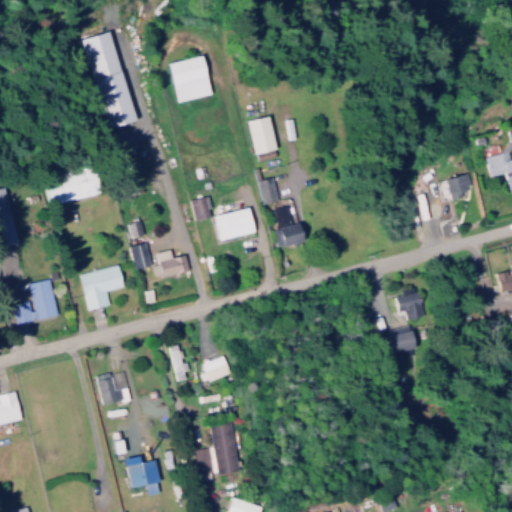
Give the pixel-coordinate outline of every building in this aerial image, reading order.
[(134,119),(107,30),(79,39),(106,128),(134,119)] [(166,61),(174,101),(208,94),(201,55),(166,61)] [(243,120),(252,154),(273,149),(265,115),(243,120)] [(511,144),(511,127),(503,129),(506,146),(511,144)] [(480,155),(484,176),(500,172),(504,191),(511,189),(511,156),(504,158),(502,150),(480,155)] [(101,192),(94,166),(43,178),(49,204),(101,192)] [(440,179),(446,199),(467,192),(460,172),(440,179)] [(254,180),(257,203),(273,200),(269,177),(254,180)] [(0,187),(0,245),(13,243),(4,187),(0,187)] [(185,200),(191,221),(206,216),(200,196),(185,200)] [(273,246),(302,242),(300,221),(285,223),(283,205),(268,207),(273,246)] [(251,233),(247,208),(211,214),(215,239),(251,233)] [(184,270),(180,254),(168,257),(166,248),(144,254),(135,220),(118,224),(129,269),(148,264),(152,277),(184,270)] [(74,273),(83,309),(104,304),(101,290),(119,285),(114,264),(74,273)] [(511,268),(490,272),(494,294),(511,290),(511,268)] [(24,281),(27,301),(8,303),(11,322),(51,316),(46,278),(24,281)] [(401,318),(417,316),(414,291),(388,294),(390,312),(400,310),(401,318)] [(180,378),(175,342),(163,343),(169,380),(180,378)] [(224,372),(217,354),(196,362),(203,380),(224,372)] [(122,386),(110,389),(106,372),(89,376),(97,405),(125,398),(122,386)] [(0,392),(0,422),(17,419),(11,390),(0,392)] [(205,425),(213,474),(234,470),(226,422),(205,425)] [(190,473),(207,471),(205,447),(188,448),(190,473)] [(126,487),(142,485),(143,494),(155,492),(153,482),(156,482),(152,459),(138,461),(137,455),(121,457),(126,487)] [(223,511),(256,511),(258,504),(227,497),(223,511)]
